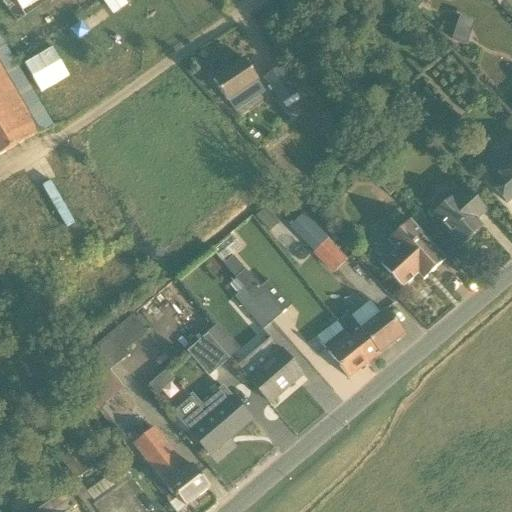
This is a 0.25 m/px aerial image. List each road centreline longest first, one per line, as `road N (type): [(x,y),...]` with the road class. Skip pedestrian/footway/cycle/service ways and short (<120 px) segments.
road 1 (unclassified): [(230,511),(511,273)]
road 2 (unclassified): [(0,173),(262,0)]
